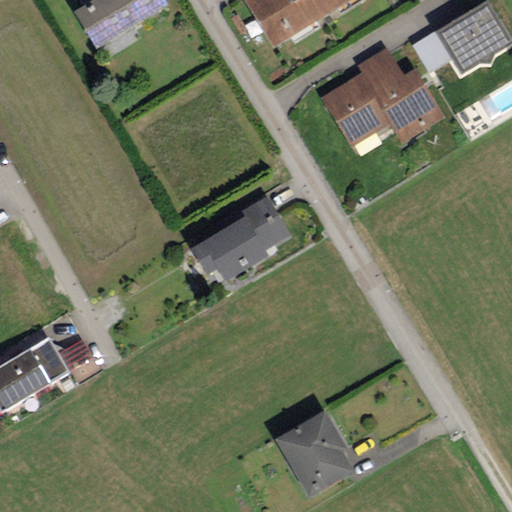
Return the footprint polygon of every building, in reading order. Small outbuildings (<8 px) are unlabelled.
[(166,13),(158,0),(102,0),(87,9),(73,19),(96,56),(166,13)] [(81,0),(87,9),(102,0),(81,0)] [(327,14),(318,0),(244,0),(273,47),(327,14)] [(318,0),(327,14),(350,0),(318,0)] [(511,52),(487,12),(438,41),(462,82),(480,71),(492,73),(494,62),(511,52)] [(363,79),(327,100),(356,148),(393,126),(404,145),(446,121),(418,73),(407,79),(391,53),(359,72),(363,79)] [(220,226),(228,233),(245,222),(267,259),(295,242),(268,197),(220,226)] [(267,259),(245,222),(228,233),(191,255),(207,282),(217,276),(223,286),(267,259)] [(71,379),(50,342),(0,371),(0,415),(2,419),(71,379)] [(361,478),(326,419),(277,448),(311,507),(361,478)]
